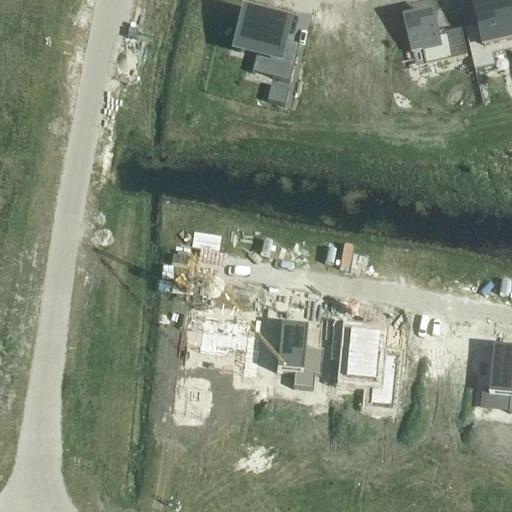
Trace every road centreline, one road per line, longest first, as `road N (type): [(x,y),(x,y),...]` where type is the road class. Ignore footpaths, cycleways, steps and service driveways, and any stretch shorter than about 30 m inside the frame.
road 1 (residential): [(26,511),(73,190),(113,0)]
road 2 (residential): [(511,322),(196,266)]
road 3 (tertiary): [(43,361),(83,112)]
road 4 (tertiary): [(50,508),(43,361)]
road 5 (tertiary): [(43,361),(11,503)]
